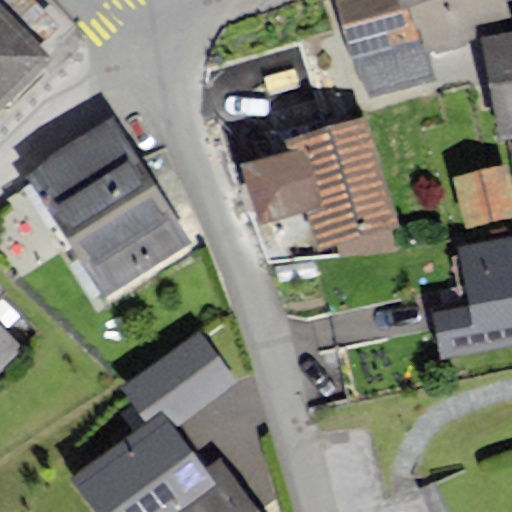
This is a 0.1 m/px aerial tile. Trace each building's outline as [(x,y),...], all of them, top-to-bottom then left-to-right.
[(432,70),(424,46),(408,0),(343,0),(373,90),(432,70)] [(501,0),(408,0),(424,46),(508,18),(501,0)] [(0,14),(0,91),(38,53),(0,14)] [(511,141),(511,36),(489,40),(507,142),(511,141)] [(390,220),(362,121),(291,141),(294,154),(252,165),(266,216),(312,204),(322,239),(390,220)] [(182,240),(112,127),(36,174),(106,287),(182,240)] [(511,204),(505,159),(456,167),(464,215),(511,207),(511,204)] [(437,316),(445,358),(511,344),(511,243),(463,254),(475,308),(437,316)] [(250,511),(218,467),(155,511),(250,511)]
